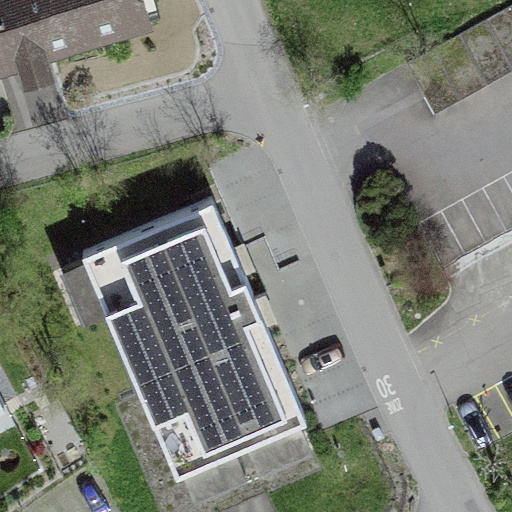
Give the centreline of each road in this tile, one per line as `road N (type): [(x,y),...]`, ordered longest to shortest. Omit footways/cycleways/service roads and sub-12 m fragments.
road 1 (residential): [(269,92),(463,511)]
road 2 (residential): [(0,164),(269,92)]
